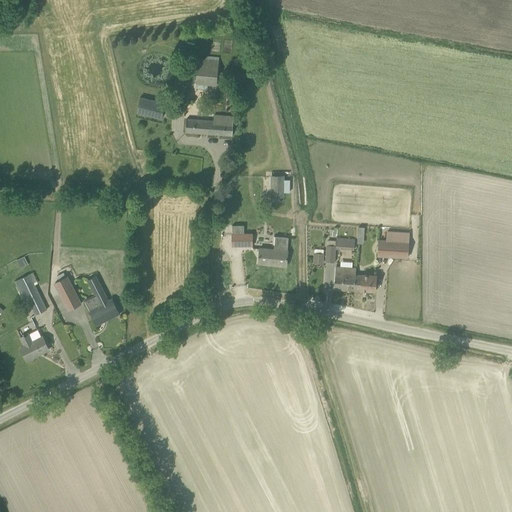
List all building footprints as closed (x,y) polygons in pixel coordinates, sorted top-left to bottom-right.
[(217,85),(219,62),(198,60),(196,83),(217,85)] [(139,97),(136,113),(161,119),(165,103),(139,97)] [(213,121),(186,119),(185,132),(232,135),(234,116),(214,115),(213,121)] [(283,179),(283,175),(270,175),(270,197),(284,197),(284,192),(283,179)] [(244,224),(232,224),(232,246),(252,246),(252,234),(244,234),(244,224)] [(287,251),(288,237),(275,236),(274,250),(259,248),(258,263),(286,266),(287,251)] [(336,238),(336,248),(354,249),(354,240),(336,238)] [(408,241),(386,240),(379,239),(378,255),(407,256),(408,241)] [(335,241),(326,240),(325,261),(334,261),(335,241)] [(323,253),(314,253),(313,253),(313,263),(323,264),(324,253),(323,253)] [(17,260),(21,268),(28,264),(24,256),(17,260)] [(335,288),(354,290),(354,282),(354,275),(355,268),(336,267),(336,274),(335,288)] [(34,315),(46,309),(35,285),(38,283),(33,272),(14,281),(22,298),(26,296),(27,299),(24,301),(26,306),(30,305),(34,315)] [(112,299),(108,301),(95,275),(87,279),(100,305),(89,310),(97,325),(119,314),(112,299)] [(362,275),(354,275),(354,282),(354,290),(375,291),(376,276),(362,275)] [(80,303),(66,276),(65,276),(59,280),(54,282),(68,309),(80,303)] [(49,350),(38,328),(20,337),(24,345),(20,347),(27,361),(49,350)]
